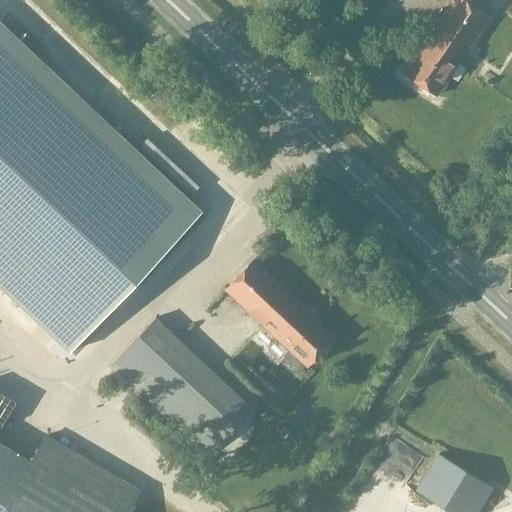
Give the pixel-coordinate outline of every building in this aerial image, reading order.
[(451,0),(402,73),(436,96),(489,17),(463,0),(451,0)] [(0,287),(68,352),(200,212),(0,23),(0,287)] [(299,361),(306,367),(333,337),(252,261),(224,290),(288,350),(282,356),(293,367),(299,361)] [(154,318),(110,365),(206,456),(251,409),(154,318)] [(0,511),(124,511),(138,490),(130,485),(48,435),(32,460),(0,440),(0,511)] [(451,511),(476,511),(492,488),(437,454),(415,490),(451,511)]
